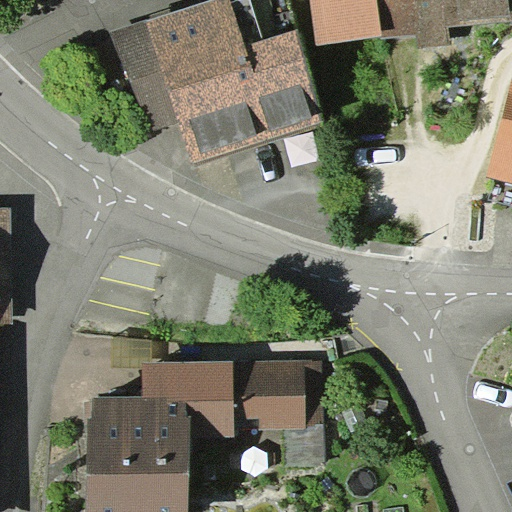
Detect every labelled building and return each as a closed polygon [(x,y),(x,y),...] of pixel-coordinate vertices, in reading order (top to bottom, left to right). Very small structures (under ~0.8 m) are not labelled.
[(180,122),(194,166),(324,120),(296,30),(263,40),(246,45),(230,2),(229,0),(206,0),(111,31),(146,133),(180,122)] [(249,0),(237,0),(230,2),(246,45),(263,40),(249,0)] [(511,0),(310,0),(317,45),(382,35),(383,38),(418,35),(419,49),(451,45),(449,27),(511,20),(511,0)] [(511,80),(487,176),(511,182),(511,80)] [(0,208),(0,333),(13,333),(11,209),(0,208)] [(142,362),(151,362),(151,341),(114,337),(111,368),(142,367),(142,362)] [(87,418),(87,511),(188,511),(188,435),(235,435),(235,429),(306,429),(306,426),(325,426),(324,358),(151,362),(142,362),(142,367),(142,396),(92,397),(91,417),(87,418)]
